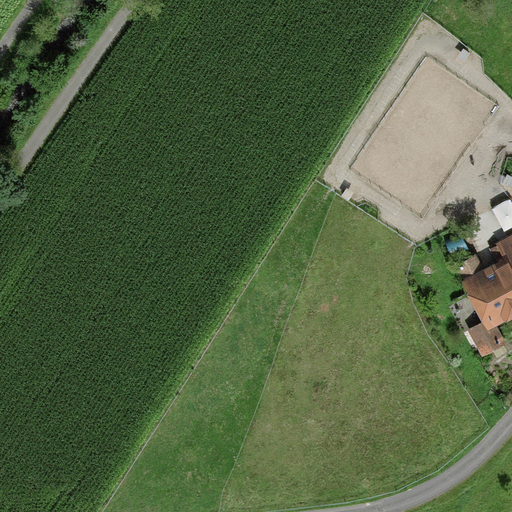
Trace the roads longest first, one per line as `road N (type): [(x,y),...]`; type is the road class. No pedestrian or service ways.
road 1 (track): [(133,0),(0,206)]
road 2 (residential): [(511,412),(457,471),(395,506),(365,511)]
